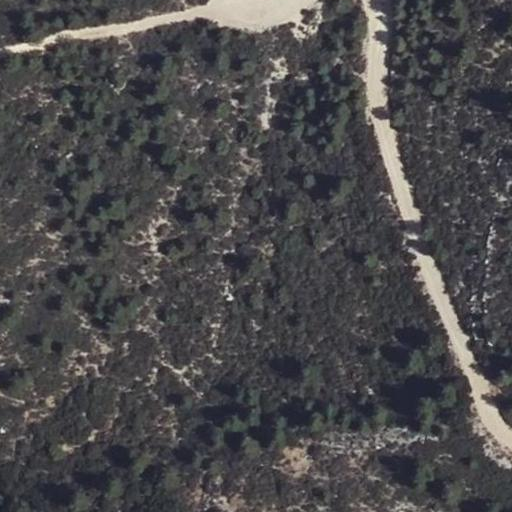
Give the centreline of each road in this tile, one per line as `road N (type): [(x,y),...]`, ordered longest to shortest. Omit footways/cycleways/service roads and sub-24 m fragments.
road 1 (track): [(374,0),(384,132),(440,298),(493,425),(511,442)]
road 2 (track): [(0,55),(226,2)]
